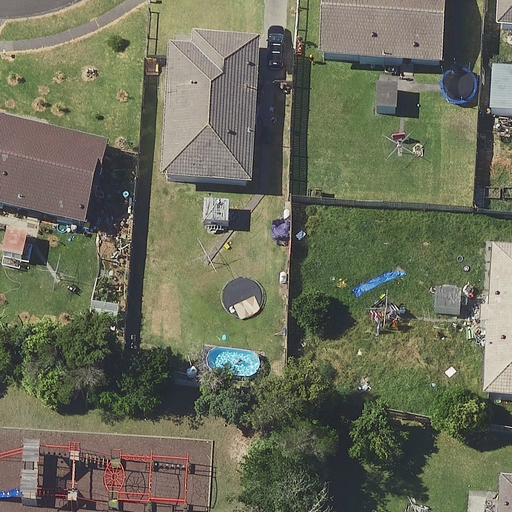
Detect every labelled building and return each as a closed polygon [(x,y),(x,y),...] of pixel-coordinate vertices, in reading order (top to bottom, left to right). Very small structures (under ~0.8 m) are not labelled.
[(435,0),(313,0),(311,60),(433,65),(435,0)] [(511,31),(511,0),(488,0),(488,31),(511,31)] [(251,46),(160,41),(153,182),(244,186),(251,46)] [(96,146),(0,123),(0,209),(77,228),(96,146)] [(227,198),(194,197),(193,228),(226,229),(227,198)] [(511,252),(481,251),(476,333),(455,332),(453,369),(476,370),(475,400),(511,401),(511,252)] [(468,253),(427,253),(427,280),(468,280),(468,253)] [(511,511),(511,482),(491,481),(489,511),(511,511)]
